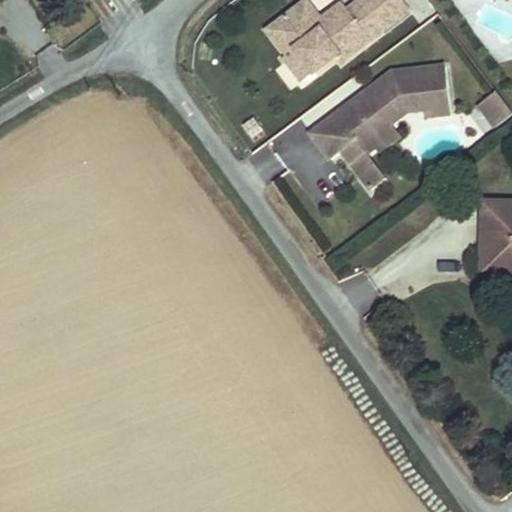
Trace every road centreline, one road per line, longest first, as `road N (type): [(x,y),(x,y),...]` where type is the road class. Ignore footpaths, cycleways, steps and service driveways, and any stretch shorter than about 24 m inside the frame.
road 1 (unclassified): [(476,511),(136,28)]
road 2 (unclassified): [(0,115),(136,28)]
